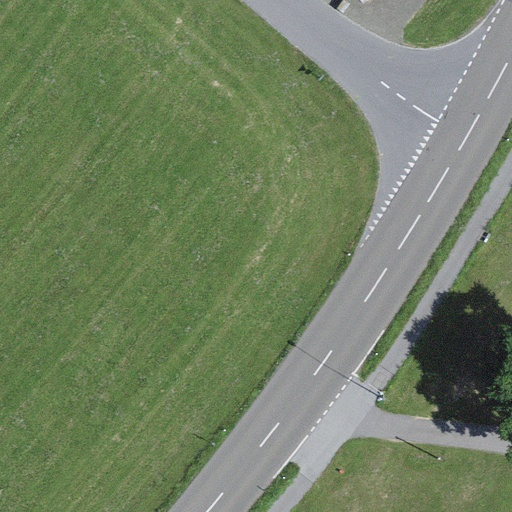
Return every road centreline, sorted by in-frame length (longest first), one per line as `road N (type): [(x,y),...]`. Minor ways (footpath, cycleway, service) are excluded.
road 1 (primary): [(511,56),(316,385)]
road 2 (residential): [(316,385),(351,415),(511,439)]
road 3 (primary): [(316,385),(209,511)]
